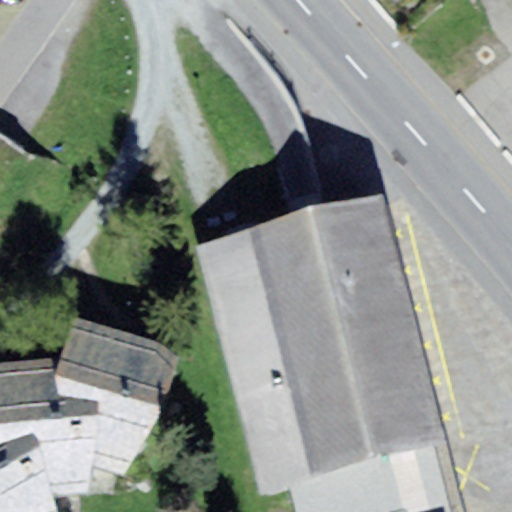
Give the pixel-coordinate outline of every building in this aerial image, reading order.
[(380,0),(394,24),(439,0),(380,0)] [(413,326),(383,195),(199,240),(259,487),(262,497),(289,490),(287,481),(443,442),(413,326)] [(164,345),(75,318),(61,357),(56,371),(59,391),(101,406),(92,464),(123,476),(163,413),(180,355),(164,345)] [(56,371),(61,357),(0,361),(0,446),(36,435),(55,497),(84,494),(92,464),(101,406),(59,391),(56,371)] [(0,511),(57,511),(55,497),(36,435),(0,446),(0,511)] [(465,511),(447,440),(443,442),(287,481),(289,490),(295,511),(465,511)]
